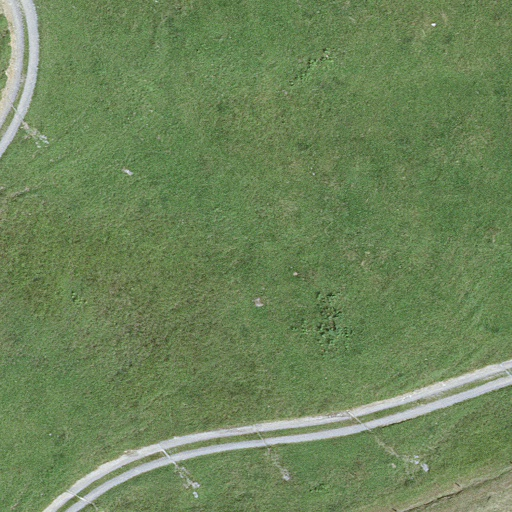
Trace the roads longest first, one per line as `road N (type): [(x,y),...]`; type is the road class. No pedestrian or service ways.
road 1 (track): [(511,371),(395,409),(171,446),(95,475),(50,511)]
road 2 (track): [(0,121),(26,47),(22,0)]
